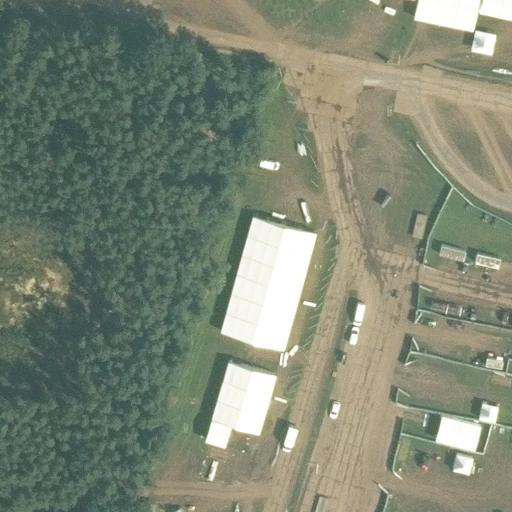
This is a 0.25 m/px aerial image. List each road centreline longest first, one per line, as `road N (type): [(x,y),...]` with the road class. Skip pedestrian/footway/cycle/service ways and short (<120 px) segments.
road 1 (track): [(511,100),(214,40)]
road 2 (track): [(214,40),(8,0)]
